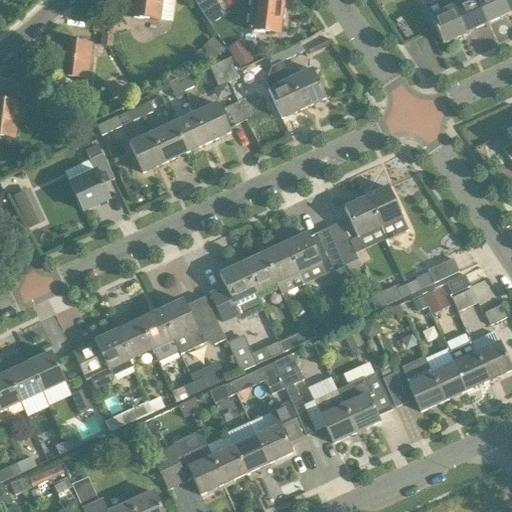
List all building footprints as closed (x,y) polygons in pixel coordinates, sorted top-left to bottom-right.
[(161,0),(129,0),(128,19),(159,23),(161,0)] [(191,0),(202,15),(218,4),(214,0),(191,0)] [(283,0),(279,0),(252,0),(248,33),(279,36),(283,0)] [(451,8),(453,7),(449,0),(442,0),(424,8),(442,47),(464,36),(451,8)] [(464,36),(487,26),(474,0),(468,0),(453,7),(451,8),(464,36)] [(474,0),(487,26),(509,15),(502,0),(474,0)] [(511,0),(502,0),(509,15),(511,13),(511,0)] [(218,4),(202,15),(209,24),(224,13),(218,4)] [(92,33),(102,34),(100,46),(113,48),(114,35),(112,35),(114,23),(94,21),(92,33)] [(214,39),(202,50),(213,61),(224,50),(214,39)] [(60,42),(58,62),(56,79),(87,82),(91,46),(60,42)] [(272,69),(282,64),(288,61),(304,54),(299,44),(267,59),(272,68),(272,69)] [(253,62),(246,52),(235,60),(241,69),(253,62)] [(220,64),(228,85),(239,80),(230,60),(220,64)] [(218,89),(228,85),(220,64),(209,69),(218,89)] [(289,82),(290,82),(282,64),(272,69),(272,68),(266,83),(270,91),(267,92),(281,122),(303,111),(289,82)] [(289,82),(303,111),(325,101),(312,71),(290,82),(289,82)] [(20,91),(30,92),(28,107),(40,108),(42,94),(40,94),(41,82),(22,79),(20,91)] [(187,79),(169,88),(175,99),(193,90),(187,79)] [(0,102),(0,138),(14,140),(19,105),(0,102)] [(128,113),(133,123),(153,114),(149,104),(128,113)] [(237,104),(227,109),(236,127),(246,122),(237,104)] [(194,115),(208,145),(230,135),(216,105),(194,115)] [(186,155),(208,145),(194,115),(172,125),(186,155)] [(102,138),(121,129),(116,119),(97,128),(102,138)] [(164,166),(186,155),(172,125),(150,135),(164,166)] [(93,138),(89,130),(78,136),(82,143),(93,138)] [(142,176),(164,166),(150,135),(128,145),(142,176)] [(114,182),(105,164),(98,147),(99,146),(97,142),(91,145),(93,149),(86,152),(90,162),(95,173),(83,178),(69,185),(82,213),(108,201),(102,187),(114,182)] [(379,229),(386,243),(408,233),(388,190),(366,200),(379,229)] [(344,210),(357,239),(379,229),(366,200),(344,210)] [(44,224),(37,208),(20,216),(28,232),(44,224)] [(358,261),(356,256),(350,243),(341,224),(329,229),(346,266),(358,261)] [(334,272),(346,266),(329,229),(317,235),(334,272)] [(285,246),(299,276),(321,266),(307,236),(285,246)] [(277,287),(299,276),(285,246),(263,256),(277,287)] [(256,297),(277,287),(263,256),(241,266),(255,297),(256,297)] [(453,261),(435,269),(428,272),(434,285),(459,274),(453,261)] [(263,312),(256,297),(255,297),(241,266),(219,276),(225,289),(209,297),(224,326),(238,319),(240,323),(263,312)] [(470,289),(465,278),(464,277),(446,286),(452,297),(470,289)] [(406,287),(410,297),(421,292),(416,282),(406,287)] [(377,312),(410,297),(406,287),(397,291),(395,288),(371,299),(377,312)] [(425,298),(434,317),(450,309),(445,298),(447,297),(443,289),(425,298)] [(478,305),(471,291),(451,301),(458,315),(478,305)] [(210,349),(219,345),(225,341),(204,299),(185,308),(182,302),(160,312),(181,357),(208,344),(210,349)] [(422,299),(413,303),(417,313),(426,309),(422,299)] [(393,310),(398,321),(405,318),(400,306),(393,310)] [(501,308),(484,315),(490,328),(507,320),(501,308)] [(180,357),(181,357),(160,312),(138,323),(152,353),(153,353),(158,364),(179,354),(180,357)] [(323,325),(327,335),(337,331),(332,321),(323,325)] [(131,363),(152,353),(138,323),(116,333),(131,363)] [(317,339),(327,335),(323,325),(313,329),(317,339)] [(112,373),(131,363),(116,333),(94,343),(96,347),(73,357),(86,383),(90,381),(96,392),(112,384),(114,377),(112,373)] [(356,333),(345,339),(351,352),(363,346),(356,333)] [(476,356),(488,383),(511,373),(493,334),(470,344),(476,356)] [(279,345),(283,354),(305,344),(301,335),(291,340),(283,343),(279,345)] [(257,366),(252,356),(244,337),(227,344),(240,373),(257,366)] [(323,342),(313,346),(318,357),(328,353),(323,342)] [(278,343),(264,350),(269,361),(283,354),(279,345),(278,343)] [(476,356),(470,344),(449,354),(453,365),(466,393),(488,383),(476,356)] [(28,365),(43,396),(65,386),(50,355),(28,365)] [(296,393),(293,387),(303,382),(292,356),(273,364),(285,390),(288,396),(296,393)] [(306,383),(328,378),(323,358),(301,363),(306,383)] [(430,375),(431,375),(424,360),(402,369),(409,384),(407,385),(421,414),(443,404),(430,375)] [(272,395),(285,390),(273,364),(258,372),(263,382),(266,381),(272,395)] [(21,406),(43,396),(28,365),(6,375),(21,406)] [(443,404),(466,393),(453,365),(431,375),(430,375),(443,404)] [(391,377),(387,367),(379,371),(383,380),(391,377)] [(9,411),(21,406),(6,375),(0,378),(0,415),(5,426),(14,421),(9,411)] [(336,393),(356,435),(378,424),(376,419),(391,413),(374,375),(336,393)] [(383,381),(395,409),(408,404),(396,376),(383,381)] [(209,390),(204,380),(182,389),(187,400),(209,390)] [(230,401),(238,398),(231,384),(223,387),(230,401)] [(90,412),(81,392),(71,397),(80,416),(90,412)] [(288,396),(287,396),(293,408),(294,408),(306,435),(316,431),(303,404),(301,404),(296,393),(288,396)] [(333,445),(356,435),(336,393),(314,403),(333,445)] [(160,400),(140,409),(144,420),(165,411),(160,400)] [(200,412),(194,400),(179,408),(185,419),(200,412)] [(291,456),(286,445),(301,438),(286,405),(269,413),(276,428),(255,438),(268,466),(291,456)] [(130,425),(125,414),(104,423),(109,434),(130,425)] [(246,476),(268,466),(255,438),(249,425),(227,435),(233,448),(246,476)] [(100,459),(117,450),(111,438),(94,447),(100,459)] [(75,441),(56,448),(60,457),(79,450),(75,441)] [(157,469),(159,474),(167,492),(187,483),(177,462),(181,460),(174,447),(158,454),(163,466),(157,469)] [(210,458),(212,458),(207,447),(183,458),(188,468),(187,469),(192,480),(193,480),(201,497),(223,487),(210,458)] [(223,487),(246,476),(233,448),(212,458),(210,458),(223,487)] [(12,467),(17,478),(36,469),(31,458),(12,467)] [(0,485),(17,478),(12,467),(0,472),(0,485)] [(59,467),(28,481),(32,490),(63,476),(59,467)] [(25,479),(10,485),(15,498),(31,491),(25,479)] [(66,480),(53,486),(57,497),(70,491),(66,480)] [(160,511),(152,493),(129,503),(109,511),(107,511),(102,501),(98,502),(88,480),(72,487),(77,501),(81,511),(160,511)] [(44,505),(37,490),(28,494),(34,509),(44,505)] [(80,511),(76,502),(62,508),(64,511),(80,511)]
